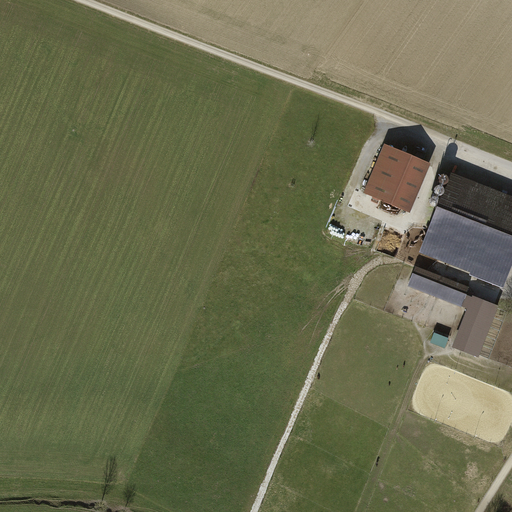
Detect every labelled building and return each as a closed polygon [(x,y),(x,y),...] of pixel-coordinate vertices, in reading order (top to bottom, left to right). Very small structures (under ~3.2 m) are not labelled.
[(386,145),(362,199),(408,219),(431,164),(386,145)] [(511,275),(511,200),(453,176),(420,253),(506,289),(511,275)] [(415,266),(407,286),(463,308),(467,296),(470,289),(415,266)] [(496,307),(467,296),(463,308),(466,309),(453,345),(478,354),(496,307)] [(447,348),(450,339),(435,335),(433,344),(447,348)]
